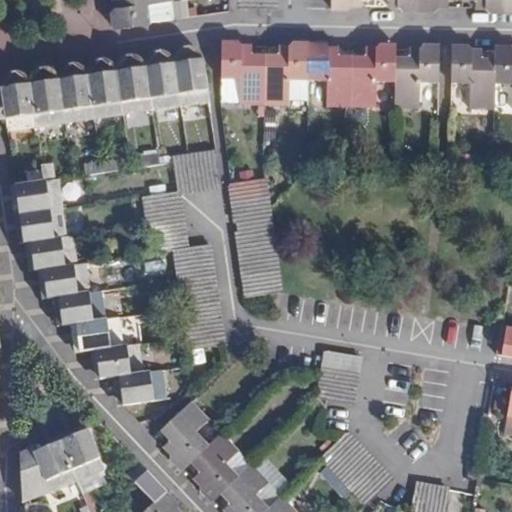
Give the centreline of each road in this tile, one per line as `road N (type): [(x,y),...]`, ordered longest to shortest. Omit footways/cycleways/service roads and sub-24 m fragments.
road 1 (residential): [(380,348),(368,425),(410,478),(452,448),(469,363)]
road 2 (residential): [(204,213),(222,230),(235,323),(380,348)]
road 3 (residential): [(266,25),(511,31)]
